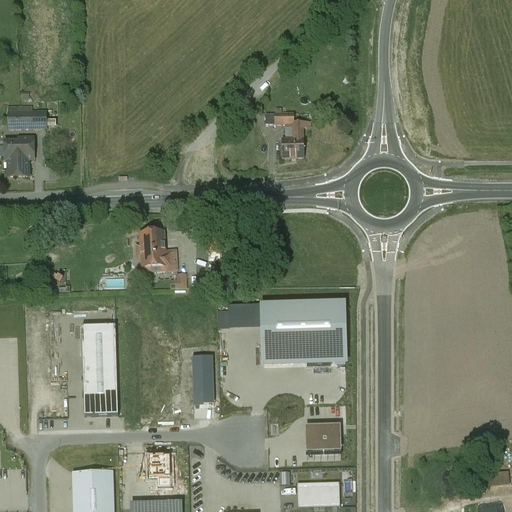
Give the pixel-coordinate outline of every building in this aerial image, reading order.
[(32,115),(8,115),(8,131),(32,131),(32,115)] [(294,115),(265,116),(265,127),(294,126),(294,115)] [(304,160),(303,129),(293,129),(293,141),(282,141),(282,161),(304,160)] [(33,140),(18,141),(18,143),(12,144),(12,145),(13,153),(5,153),(5,163),(8,163),(8,179),(29,179),(28,162),(34,162),(33,140)] [(164,254),(163,235),(141,236),(141,246),(136,247),(137,259),(142,259),(143,271),(144,270),(144,275),(177,273),(176,253),(164,254)] [(218,236),(209,236),(208,254),(219,255),(218,236)] [(186,290),(186,277),(178,278),(178,283),(172,283),(172,290),(186,290)] [(261,308),(262,366),(347,363),(345,305),(261,308)] [(82,330),(85,419),(118,418),(115,329),(82,330)] [(214,409),(213,358),(192,359),(194,409),(214,409)] [(304,430),(306,456),(341,454),(339,428),(304,430)] [(282,484),(292,484),(292,469),(282,470),(282,484)] [(72,476),(73,511),(114,511),(114,475),(72,476)] [(509,475),(472,478),(473,490),(509,487),(509,475)] [(338,486),(338,488),(299,489),(299,487),(298,487),(298,511),(300,511),(300,509),(339,508),(339,510),(340,510),(339,486),(338,486)]
